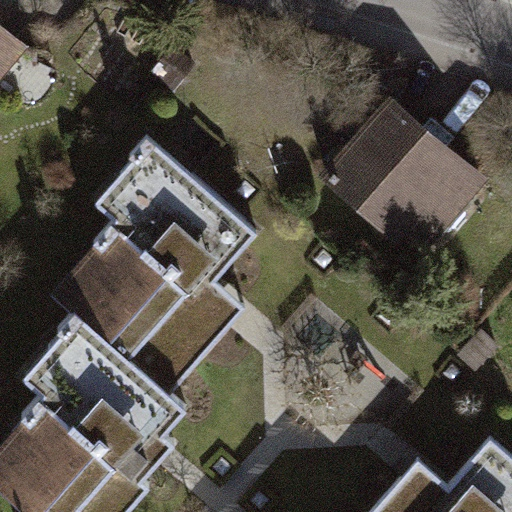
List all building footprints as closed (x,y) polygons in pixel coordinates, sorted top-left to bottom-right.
[(0,73),(29,39),(0,15),(0,73)] [(174,43),(152,70),(175,89),(197,62),(174,43)] [(492,177),(390,89),(318,172),(397,241),(409,227),(432,247),(492,177)] [(40,392),(0,437),(0,485),(28,510),(26,511),(124,511),(151,482),(143,475),(175,440),(164,431),(188,405),(172,390),(253,301),(223,274),(265,228),(152,126),(87,198),(110,220),(46,291),(70,312),(17,371),(40,392)] [(511,511),(511,444),(492,428),(452,475),(422,449),(367,511),(511,511)]
